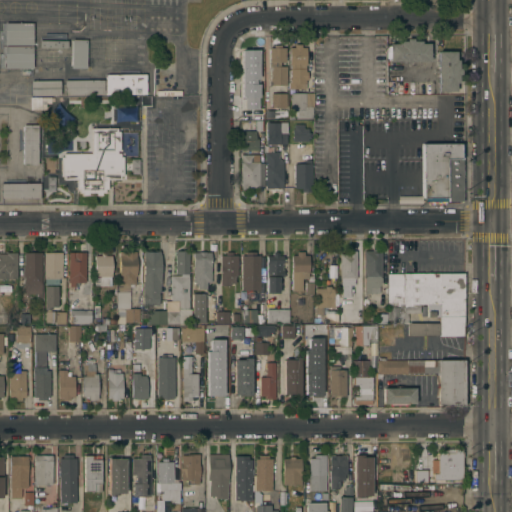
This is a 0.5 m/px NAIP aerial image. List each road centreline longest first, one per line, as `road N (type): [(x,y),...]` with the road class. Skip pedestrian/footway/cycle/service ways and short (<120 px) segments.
road 1 (residential): [(0,431),(493,428)]
road 2 (residential): [(0,225),(493,223)]
road 3 (residential): [(236,27),(260,19),(493,18)]
road 4 (residential): [(236,27),(221,54),(219,225)]
road 5 (primary): [(493,223),(493,71)]
road 6 (primary): [(493,428),(493,281)]
